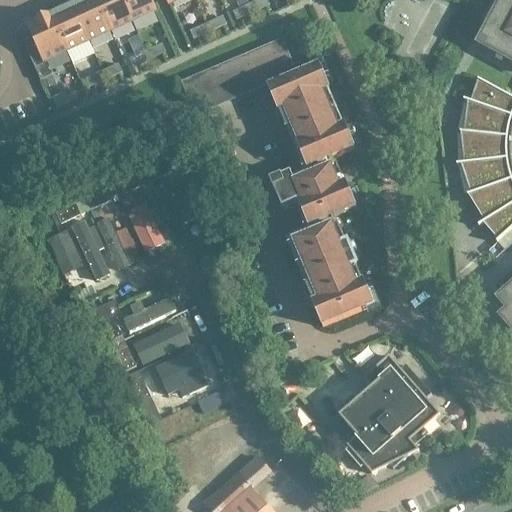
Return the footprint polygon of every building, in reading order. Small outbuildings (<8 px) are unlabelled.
[(110,32),(95,0),(93,0),(73,9),(89,42),(110,32)] [(132,23),(122,0),(95,0),(110,32),(132,23)] [(122,0),(132,23),(155,12),(149,0),(122,0)] [(262,0),(249,6),(253,14),(269,7),(266,0),(262,0)] [(511,0),(501,0),(478,44),(511,61),(511,96),(479,79),(478,80),(481,82),(472,102),(465,99),(464,100),(471,102),(465,132),(461,131),(461,132),(465,133),(465,162),(457,163),(457,165),(466,164),(472,192),(468,194),(468,195),(473,194),(485,220),(478,225),(479,226),(486,222),(497,242),(511,229),(511,286),(498,299),(508,310),(501,317),(511,329),(511,0)] [(253,14),(249,6),(233,13),(237,22),(253,14)] [(89,42),(73,9),(51,18),(67,52),(89,42)] [(25,50),(40,82),(51,77),(45,63),(67,52),(51,18),(35,25),(35,27),(29,30),(36,45),(25,50)] [(206,26),(210,34),(226,26),(223,18),(206,26)] [(210,34),(206,26),(190,33),(194,41),(210,34)] [(127,55),(155,46),(153,38),(124,47),(127,55)] [(283,41),(181,83),(194,113),(295,71),(283,41)] [(146,53),(149,61),(166,54),(162,46),(146,53)] [(149,61),(146,53),(129,61),(133,69),(149,61)] [(102,73),(106,81),(122,74),(118,66),(102,73)] [(321,68),(269,90),(278,113),(286,110),(314,176),(295,184),(291,175),(282,179),(281,177),(270,182),(274,191),(275,191),(283,210),(301,203),(314,235),(294,243),(320,303),(313,306),(323,329),(374,307),(336,218),(356,209),(335,159),(355,151),(321,68)] [(106,81),(102,73),(85,81),(89,89),(106,81)] [(46,87),(51,99),(63,95),(59,82),(46,87)] [(168,164),(174,175),(175,178),(186,172),(180,159),(168,164)] [(154,185),(174,175),(168,164),(149,174),(154,185)] [(201,165),(186,172),(201,203),(216,196),(201,165)] [(119,188),(124,199),(144,189),(139,178),(119,188)] [(164,181),(152,187),(174,236),(187,230),(185,226),(195,221),(183,193),(172,198),(164,181)] [(89,202),(94,213),(114,203),(109,192),(89,202)] [(58,217),(64,227),(83,218),(78,207),(58,217)] [(155,226),(161,224),(158,216),(152,219),(146,207),(129,215),(147,253),(164,245),(155,226)] [(97,226),(118,273),(131,267),(109,220),(97,226)] [(71,230),(96,282),(110,275),(85,223),(71,230)] [(59,272),(78,268),(74,245),(54,249),(59,272)] [(131,309),(135,318),(124,323),(130,334),(176,313),(170,301),(145,312),(141,305),(131,309)] [(125,339),(116,319),(105,324),(114,344),(125,339)] [(140,367),(188,345),(180,327),(131,349),(140,367)] [(139,369),(130,349),(119,354),(128,374),(139,369)] [(206,378),(194,353),(158,369),(170,395),(206,378)] [(349,453),(362,467),(363,466),(372,476),(390,467),(393,471),(408,458),(420,452),(410,442),(441,416),(427,400),(431,397),(406,368),(401,371),(389,358),(364,380),(373,390),(340,419),(343,423),(357,439),(348,448),(351,451),(349,453)] [(139,373),(128,378),(131,384),(142,379),(139,373)] [(131,384),(140,404),(151,399),(142,379),(131,384)] [(140,404),(150,425),(161,420),(151,399),(140,404)] [(79,441),(87,455),(90,462),(99,457),(88,436),(79,441)] [(256,486),(243,472),(243,471),(206,503),(214,511),(275,511),(254,487),(256,486)]
